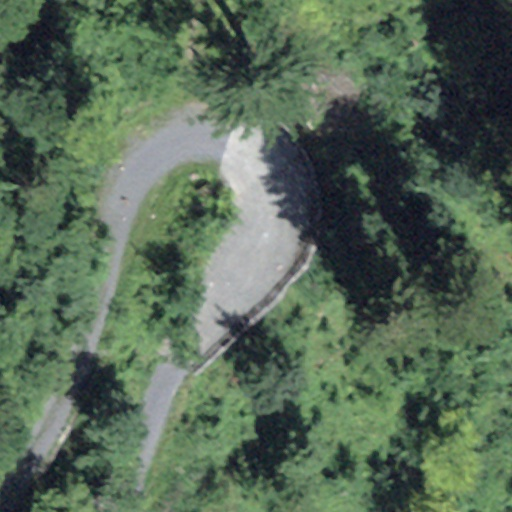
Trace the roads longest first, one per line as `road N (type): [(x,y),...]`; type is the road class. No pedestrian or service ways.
road 1 (track): [(129,511),(133,461),(182,361),(289,220),(268,161),(201,129)]
road 2 (track): [(201,129),(128,171),(65,400),(0,509)]
road 3 (track): [(201,129),(199,0)]
